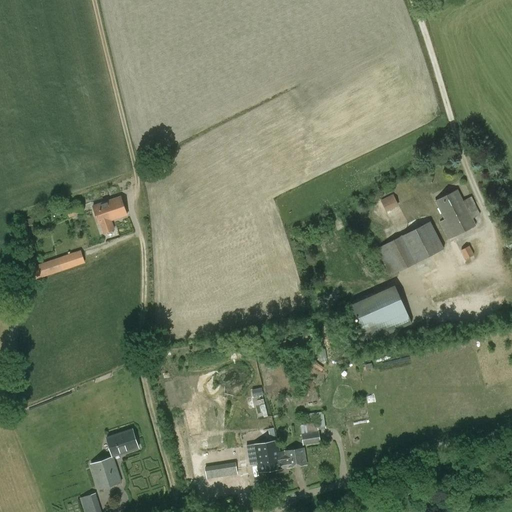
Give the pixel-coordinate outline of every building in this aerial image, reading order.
[(457,190),(435,201),(444,220),(439,222),(448,240),(476,226),(472,219),(480,216),(474,205),(475,204),(471,197),(463,201),(457,190)] [(393,195),(380,201),(386,212),(399,206),(393,195)] [(121,197),(93,207),(99,224),(100,224),(103,233),(114,230),(111,221),(127,215),(121,197)] [(78,202),(65,207),(69,218),(82,213),(78,202)] [(33,218),(23,220),(25,227),(34,224),(33,218)] [(430,222),(376,249),(390,276),(444,249),(430,222)] [(334,232),(338,244),(345,241),(340,229),(334,232)] [(469,246),(460,251),(464,260),(474,255),(469,246)] [(81,250),(30,268),(34,281),(85,264),(81,250)] [(395,285),(351,305),(368,343),(412,324),(395,285)] [(483,290),(487,302),(494,300),(490,288),(483,290)] [(480,293),(472,295),(479,319),(487,317),(480,293)] [(256,409),(258,418),(269,416),(267,406),(256,409)] [(314,424),(301,427),(304,445),(320,443),(318,430),(325,429),(323,412),(313,414),(314,424)] [(198,414),(186,417),(190,436),(202,434),(198,414)] [(112,457),(91,464),(99,490),(121,483),(113,457),(138,448),(132,430),(106,438),(111,453),(112,457)] [(277,441),(255,444),(259,472),(282,469),(306,465),(304,449),(279,452),(277,441)] [(206,478),(221,476),(220,466),(204,469),(206,478)] [(100,511),(95,494),(80,498),(84,511),(100,511)] [(414,496),(403,500),(406,508),(417,505),(414,496)]
